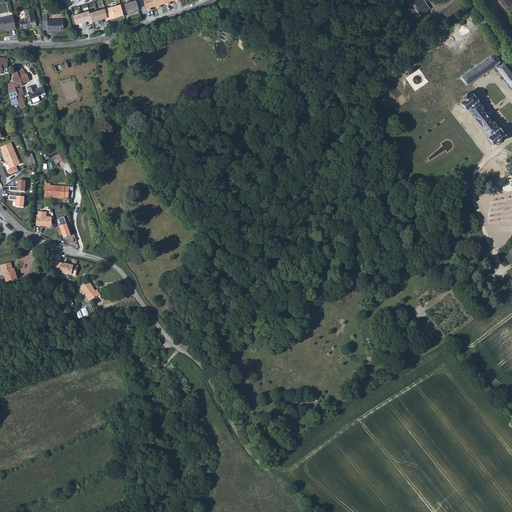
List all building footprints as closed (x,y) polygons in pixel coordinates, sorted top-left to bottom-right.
[(136,0),(125,4),(127,12),(129,13),(136,11),(135,10),(139,9),(136,0)] [(144,0),(147,10),(166,5),(166,4),(176,2),(175,1),(178,0),(144,0)] [(423,0),(409,0),(420,15),(430,9),(423,0)] [(508,0),(496,0),(504,11),(511,5),(508,0)] [(108,17),(108,20),(112,19),(112,18),(124,15),(121,4),(105,9),(108,17)] [(37,27),(33,8),(24,10),(26,19),(20,20),(22,29),(33,26),(33,28),(37,27)] [(105,8),(90,13),(92,20),(92,22),(98,20),(99,24),(103,22),(102,19),(108,17),(105,9),(105,8)] [(89,11),(73,15),(76,24),(82,22),(83,26),(87,25),(86,21),(92,20),(90,13),(89,11)] [(13,15),(0,18),(0,29),(4,28),(10,27),(11,28),(11,29),(16,28),(13,15)] [(47,15),(42,15),(43,30),(48,30),(52,30),(52,31),(59,30),(59,29),(64,29),(63,19),(47,20),(47,15)] [(502,63),(484,37),(455,56),(464,68),(457,73),(460,77),(451,83),(457,92),(458,91),(458,92),(461,90),(464,95),(464,97),(461,99),(462,101),(472,93),(467,85),(470,83),(496,65),(497,67),(496,67),(511,87),(511,86),(511,73),(503,62),(502,63)] [(55,63),(57,71),(70,69),(68,61),(55,63)] [(8,84),(9,89),(15,87),(15,88),(23,85),(22,83),(19,77),(17,72),(13,74),(14,78),(13,79),(14,82),(8,84)] [(19,77),(22,83),(30,80),(27,73),(25,74),(19,77)] [(470,83),(467,85),(472,93),(473,92),(476,90),(470,83)] [(27,93),(30,100),(46,93),(43,87),(36,90),(34,85),(27,88),(29,92),(27,93)] [(17,96),(16,89),(15,88),(15,87),(9,89),(11,98),(17,96)] [(493,122),(482,107),(483,106),(478,100),(478,99),(473,92),(472,93),(462,101),(461,102),(467,109),(469,107),(490,135),(488,137),(494,144),(498,141),(499,142),(500,142),(503,140),(503,138),(502,137),(506,134),(500,127),(495,121),(493,122)] [(11,143),(0,147),(2,151),(1,151),(3,155),(4,155),(7,162),(5,163),(6,165),(8,165),(10,169),(16,166),(20,164),(11,143)] [(511,143),(501,153),(507,160),(511,156),(511,143)] [(53,156),(56,164),(68,158),(64,151),(53,156)] [(26,156),(29,165),(35,163),(32,154),(26,156)] [(10,186),(10,191),(25,192),(26,181),(18,180),(18,187),(10,186)] [(46,183),(45,197),(58,198),(58,197),(68,198),(69,187),(50,186),(51,184),(46,183)] [(9,196),(9,200),(17,201),(16,207),(24,207),(24,197),(9,196)] [(37,211),(36,226),(40,226),(46,226),(46,227),(50,227),(51,226),(52,218),(51,217),(46,217),(47,212),(37,211)] [(448,218),(442,211),(436,216),(443,223),(448,218)] [(64,238),(71,236),(64,217),(59,218),(61,226),(56,228),(59,236),(63,235),(64,238)] [(77,276),(79,266),(53,260),(57,272),(77,276)] [(0,266),(3,275),(4,275),(6,282),(17,279),(15,272),(13,272),(12,269),(11,263),(0,266)] [(100,295),(96,290),(95,291),(89,282),(81,287),(90,301),(99,296),(100,295)] [(401,290),(397,292),(403,302),(407,299),(401,290)]
